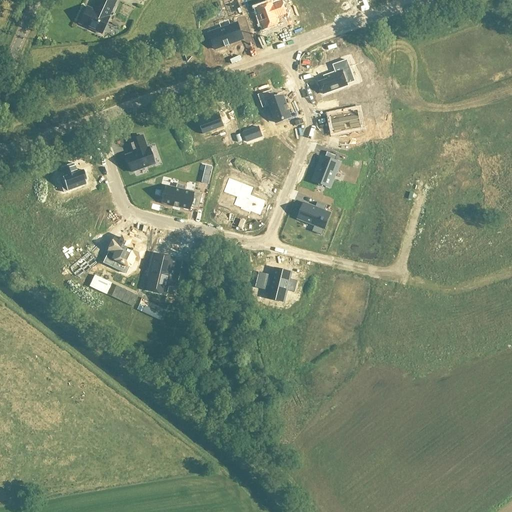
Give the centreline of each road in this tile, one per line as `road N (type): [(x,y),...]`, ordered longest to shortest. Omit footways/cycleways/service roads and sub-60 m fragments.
road 1 (residential): [(398,279),(446,113),(511,89)]
road 2 (residential): [(264,246),(128,212),(93,120)]
road 3 (residential): [(264,246),(312,126),(284,51)]
road 4 (residential): [(93,120),(284,51)]
road 5 (residential): [(284,51),(426,0)]
road 6 (residential): [(398,279),(264,246)]
